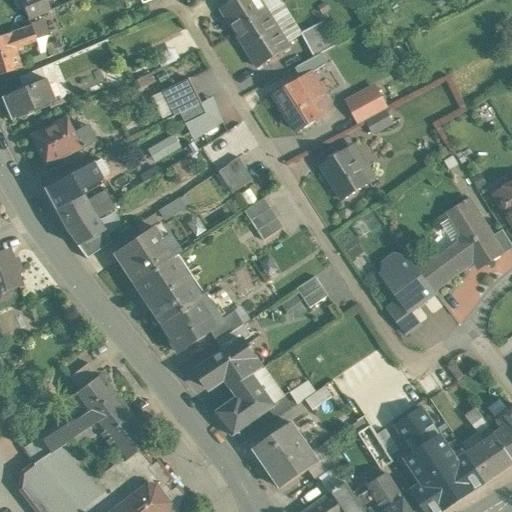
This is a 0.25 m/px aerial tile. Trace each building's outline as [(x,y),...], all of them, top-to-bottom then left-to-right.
[(45,0),(19,0),(27,17),(28,20),(50,10),(45,0)] [(259,0),(234,0),(221,8),(236,32),(268,13),(259,0)] [(290,48),(268,13),(236,32),(259,68),(290,48)] [(167,38),(184,28),(176,14),(159,23),(167,38)] [(27,17),(5,25),(8,34),(31,26),(28,20),(27,17)] [(325,21),(302,33),(315,58),(338,45),(325,21)] [(8,34),(0,36),(0,74),(20,68),(15,49),(35,42),(31,26),(8,34)] [(106,40),(40,68),(45,79),(47,85),(101,62),(102,62),(113,57),(106,40)] [(57,42),(46,47),(50,57),(61,53),(57,42)] [(40,68),(18,78),(23,89),(45,79),(40,68)] [(334,109),(312,73),(276,95),(299,132),(334,109)] [(23,89),(0,98),(9,121),(54,101),(47,85),(45,79),(23,89)] [(376,88),(348,103),(359,123),(387,107),(376,88)] [(195,94),(177,103),(181,112),(200,103),(195,94)] [(200,103),(180,113),(185,124),(205,114),(200,103)] [(386,111),(367,122),(373,134),(392,124),(386,111)] [(65,118),(30,136),(45,167),(80,149),(73,133),(65,118)] [(88,125),(73,133),(80,149),(96,142),(88,125)] [(149,145),(154,160),(182,150),(176,135),(149,145)] [(362,169),(349,149),(321,166),(343,201),(376,179),(368,166),(362,169)] [(239,158),(217,172),(232,194),(254,180),(239,158)] [(94,168),(90,170),(89,166),(84,168),(92,183),(101,179),(94,168)] [(84,168),(44,189),(55,209),(81,195),(78,191),(92,183),(84,168)] [(511,184),(496,195),(496,196),(498,195),(511,217),(511,184)] [(105,191),(85,202),(81,195),(55,209),(66,230),(76,245),(103,231),(93,216),(113,204),(105,191)] [(284,228),(264,198),(244,211),(264,241),(284,228)] [(432,257),(417,268),(434,292),(480,257),(485,266),(504,254),(493,236),(480,215),(479,216),(469,200),(448,212),(462,236),(460,237),(460,239),(459,241),(459,243),(435,261),(432,257)] [(153,228),(113,254),(133,284),(172,258),(180,253),(168,234),(161,239),(153,228)] [(511,244),(503,230),(493,236),(504,254),(511,249),(511,244)] [(103,231),(76,245),(86,258),(110,242),(103,231)] [(0,253),(0,300),(8,297),(10,292),(9,288),(19,285),(7,251),(0,253)] [(417,268),(408,256),(382,275),(387,282),(386,285),(390,290),(393,290),(400,299),(409,312),(410,312),(435,293),(434,292),(417,268)] [(172,258),(133,284),(160,324),(199,298),(198,297),(172,258)] [(316,277),(297,289),(304,299),(322,286),(316,277)] [(322,286),(304,299),(310,308),(328,296),(322,286)] [(199,298),(160,324),(179,353),(211,332),(224,323),(222,319),(204,293),(198,297),(199,298)] [(409,312),(400,299),(388,308),(407,334),(420,325),(410,312),(409,312)] [(235,311),(222,319),(224,323),(211,332),(218,342),(244,324),(235,311)] [(244,324),(218,342),(224,352),(243,339),(244,340),(251,335),(244,324)] [(224,352),(196,370),(209,390),(225,379),(231,389),(263,369),(244,340),(243,339),(224,352)] [(87,363),(68,378),(79,392),(98,377),(87,363)] [(400,372),(383,383),(389,392),(406,381),(400,372)] [(123,405),(100,376),(98,377),(79,392),(71,398),(84,415),(73,422),(70,417),(39,436),(50,452),(64,443),(92,425),(123,405),(122,405),(123,405)] [(308,381),(290,393),(297,404),(315,392),(308,381)] [(325,387),(306,400),(313,410),(333,397),(325,387)] [(242,395),(214,415),(233,437),(261,417),(261,415),(275,405),(263,388),(247,400),(242,395)] [(396,425),(427,472),(451,456),(472,488),(484,480),(467,454),(444,417),(432,398),(430,396),(413,407),(416,412),(396,425)] [(150,440),(123,405),(92,425),(99,434),(108,445),(105,448),(111,456),(117,452),(123,460),(138,449),(150,440)] [(511,408),(501,416),(506,422),(501,425),(504,429),(495,435),(511,459),(511,408)] [(495,434),(477,409),(466,416),(486,441),(467,454),(484,480),(486,483),(511,465),(511,459),(495,435),(495,434)] [(319,462),(292,423),(254,449),(281,489),(308,470),(319,462)] [(92,425),(64,443),(70,453),(74,451),(99,434),(92,425)] [(370,425),(358,434),(381,470),(393,462),(370,425)] [(121,461),(120,460),(94,480),(74,451),(70,453),(64,443),(50,452),(39,460),(21,473),(19,490),(36,511),(179,511),(180,503),(170,490),(171,485),(165,484),(150,465),(151,460),(146,459),(138,449),(123,460),(121,461)] [(441,471),(424,482),(421,479),(420,480),(404,455),(393,462),(425,511),(439,511),(459,499),(441,471)] [(319,462),(308,470),(315,480),(335,466),(328,456),(319,462)] [(340,474),(323,485),(330,496),(335,493),(333,490),(337,488),(338,490),(347,484),(340,474)] [(403,500),(388,475),(370,488),(364,487),(354,494),(354,495),(365,511),(412,511),(404,499),(403,500)] [(347,484),(338,490),(337,488),(333,490),(335,493),(330,496),(305,511),(365,511),(354,495),(354,494),(347,484)]
